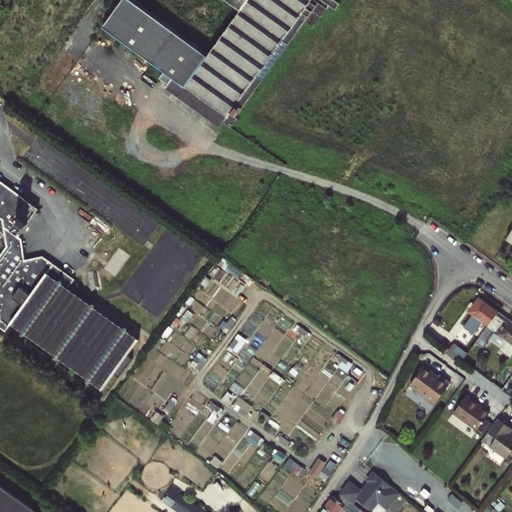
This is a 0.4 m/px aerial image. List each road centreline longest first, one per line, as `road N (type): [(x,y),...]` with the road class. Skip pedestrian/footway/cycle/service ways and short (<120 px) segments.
road 1 (residential): [(460,255),(373,421),(314,511)]
road 2 (unknown): [(366,433),(463,511)]
